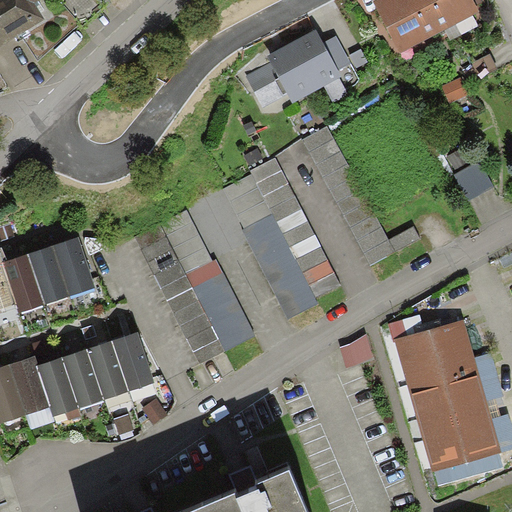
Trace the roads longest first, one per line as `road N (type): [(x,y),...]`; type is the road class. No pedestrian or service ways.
road 1 (residential): [(511,211),(295,338),(271,360),(28,481)]
road 2 (residential): [(305,0),(216,48),(175,83),(134,141),(102,159),(75,155),(37,125)]
road 3 (residential): [(37,125),(176,0)]
